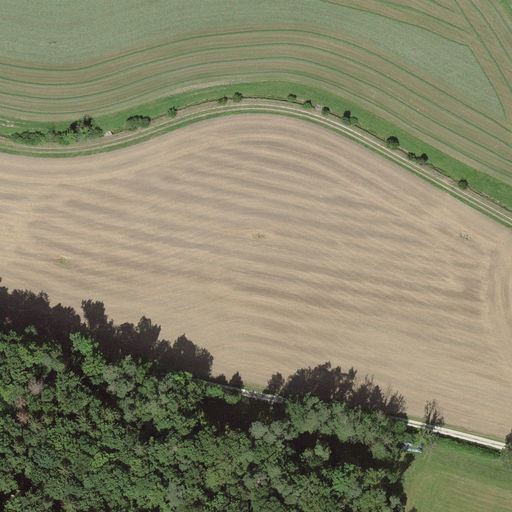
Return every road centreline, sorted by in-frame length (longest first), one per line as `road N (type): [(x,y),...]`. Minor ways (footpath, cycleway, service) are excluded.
road 1 (track): [(511,448),(65,359),(0,332)]
road 2 (track): [(511,225),(352,135),(284,110),(223,108),(108,143)]
